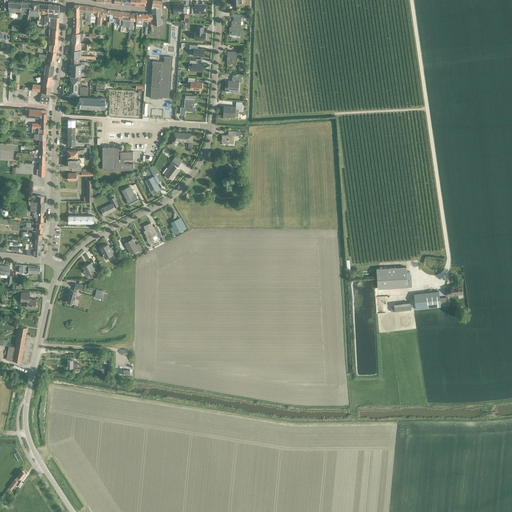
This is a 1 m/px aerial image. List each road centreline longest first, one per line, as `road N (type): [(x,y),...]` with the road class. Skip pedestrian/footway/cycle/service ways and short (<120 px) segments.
road 1 (residential): [(59,272),(89,240),(183,187),(211,127)]
road 2 (track): [(427,108),(255,117)]
road 3 (residential): [(211,127),(112,129),(94,117),(54,116)]
road 4 (residential): [(49,261),(54,116)]
road 5 (residential): [(27,398),(59,272)]
road 6 (residential): [(211,127),(218,0)]
road 7 (unclassified): [(71,511),(32,448),(27,398)]
